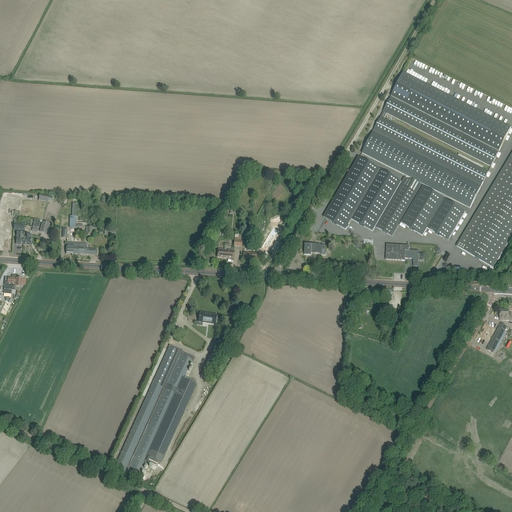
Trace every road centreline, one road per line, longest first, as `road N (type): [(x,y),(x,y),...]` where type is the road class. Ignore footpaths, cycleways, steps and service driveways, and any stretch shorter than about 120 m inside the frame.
road 1 (secondary): [(275,277),(0,259)]
road 2 (secondary): [(511,290),(275,277)]
road 3 (track): [(435,0),(346,153)]
